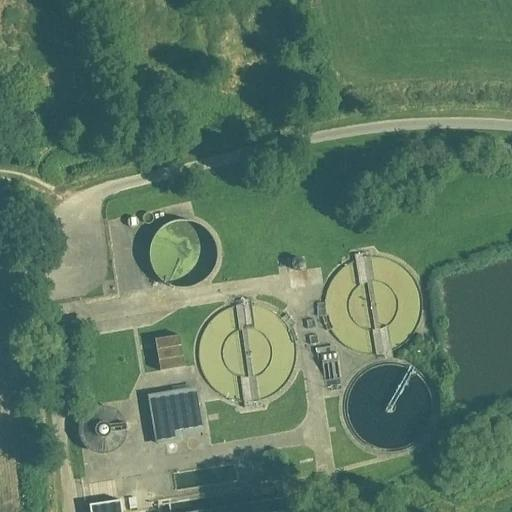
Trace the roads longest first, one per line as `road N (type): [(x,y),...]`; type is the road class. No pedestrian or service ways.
road 1 (unclassified): [(86,211),(99,193),(352,130)]
road 2 (unclassified): [(511,126),(426,122),(352,130)]
